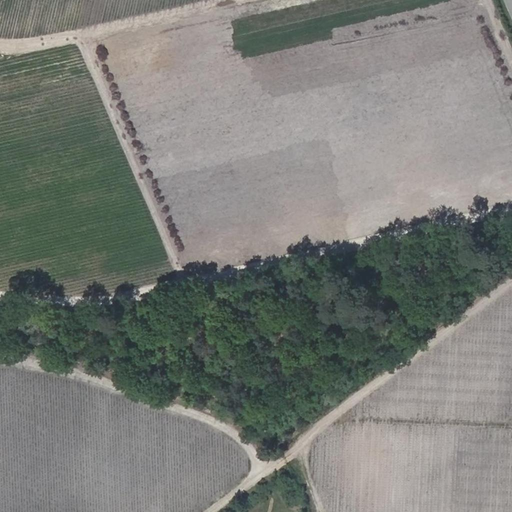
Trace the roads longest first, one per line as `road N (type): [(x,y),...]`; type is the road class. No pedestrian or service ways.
road 1 (track): [(0,296),(135,299),(511,211)]
road 2 (track): [(316,511),(292,450),(511,280)]
road 3 (track): [(0,360),(72,371),(214,422),(248,449),(258,475)]
road 4 (track): [(79,36),(186,286)]
road 5 (track): [(0,46),(29,47),(233,0)]
road 6 (track): [(511,425),(336,416)]
